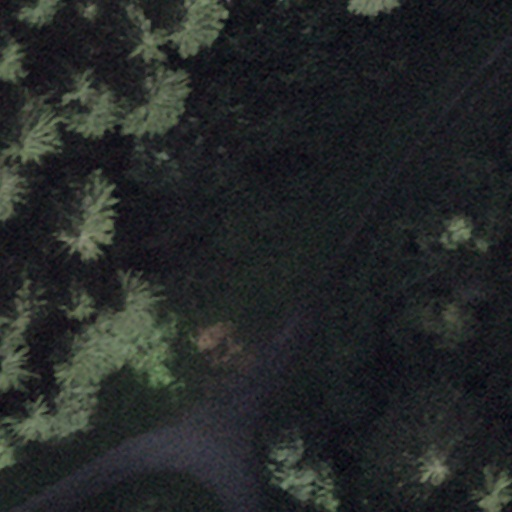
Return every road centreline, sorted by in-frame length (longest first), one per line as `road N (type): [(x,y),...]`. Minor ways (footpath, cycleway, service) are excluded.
road 1 (track): [(227,431),(511,65)]
road 2 (track): [(35,511),(227,431)]
